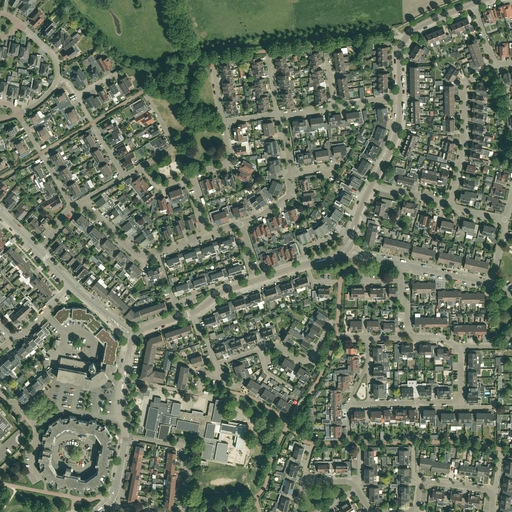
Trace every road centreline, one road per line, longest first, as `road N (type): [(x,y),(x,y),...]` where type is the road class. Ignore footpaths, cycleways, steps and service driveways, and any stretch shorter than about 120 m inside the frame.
road 1 (residential): [(450,203),(464,146),(466,82),(495,67)]
road 2 (residential): [(84,204),(143,257),(206,236)]
road 3 (tertiary): [(399,96),(405,38),(472,4)]
road 4 (residential): [(182,511),(183,446),(125,434)]
